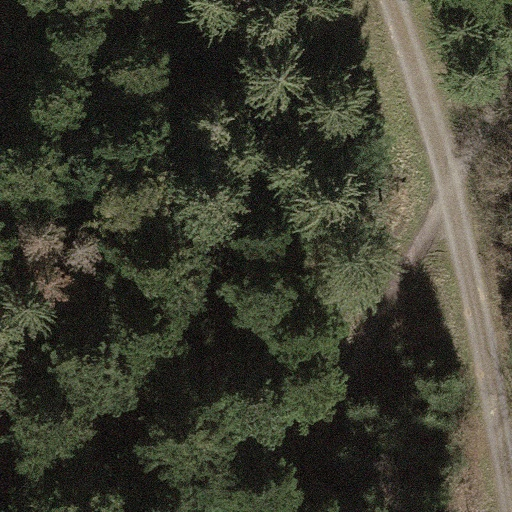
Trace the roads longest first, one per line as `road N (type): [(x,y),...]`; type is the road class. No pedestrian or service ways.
road 1 (track): [(306,511),(450,186)]
road 2 (track): [(450,186),(511,511)]
road 3 (track): [(450,186),(392,0)]
road 4 (track): [(511,77),(450,186)]
